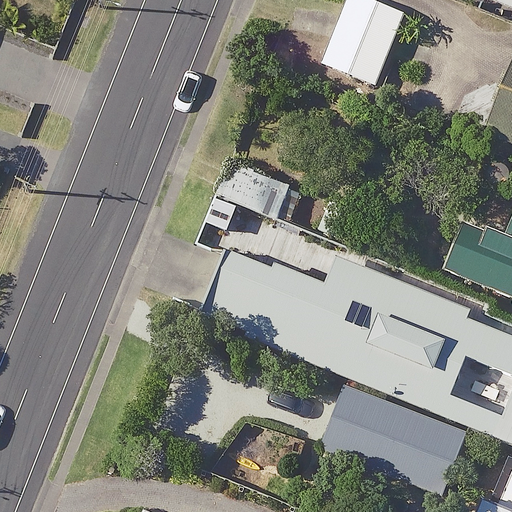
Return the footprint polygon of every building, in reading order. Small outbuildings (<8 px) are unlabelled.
[(399,16),(358,0),(345,0),(319,66),(370,87),(399,16)] [(511,0),(481,0),(511,12),(511,0)] [(511,55),(489,45),(456,123),(511,146),(511,55)] [(511,330),(268,232),(287,185),(225,160),(189,248),(219,260),(194,320),(511,448),(511,330)] [(511,219),(501,247),(465,232),(445,277),(511,305),(511,219)] [(459,437),(342,394),(320,455),(437,497),(459,437)] [(511,511),(511,472),(506,470),(488,511),(511,511)]
